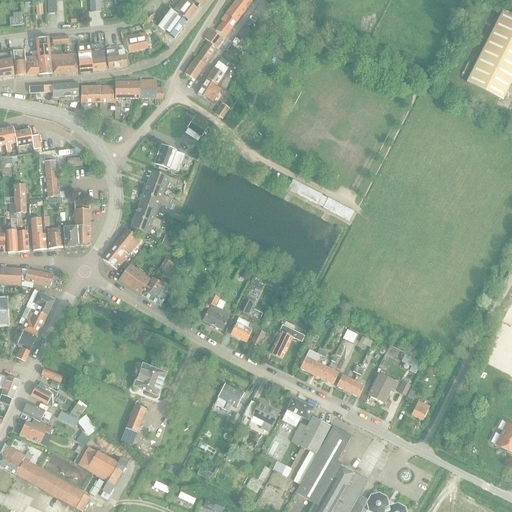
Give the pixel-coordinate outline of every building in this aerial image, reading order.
[(55,0),(47,0),(48,14),(57,13),(55,0)] [(89,0),(91,12),(101,11),(99,0),(89,0)] [(159,0),(146,16),(151,21),(158,13),(156,12),(158,9),(162,12),(168,6),(160,0),(159,0)] [(181,0),(173,10),(187,21),(197,9),(184,0),(181,0)] [(216,30),(225,37),(253,0),(236,0),(221,20),(223,21),(216,30)] [(466,82),(502,101),(511,81),(511,15),(502,11),(466,82)] [(165,33),(174,40),(186,23),(172,13),(164,24),(169,27),(165,33)] [(143,31),(151,21),(146,16),(140,24),(143,31)] [(112,32),(113,43),(123,42),(121,31),(112,32)] [(207,41),(217,49),(222,40),(210,31),(204,40),(207,41)] [(129,53),(147,49),(144,33),(135,36),(134,35),(125,37),(129,53)] [(51,38),(52,46),(68,44),(67,37),(51,38)] [(51,75),(49,56),(48,38),(35,39),(37,57),(38,75),(51,75)] [(210,58),(217,49),(207,41),(201,51),(210,58)] [(91,51),(90,44),(78,44),(78,48),(77,48),(77,54),(79,73),(92,72),(91,51)] [(100,44),(90,44),(91,51),(92,72),(105,71),(103,52),(103,48),(101,49),(100,44)] [(123,51),(119,51),(119,50),(105,52),(108,70),(123,69),(127,67),(123,51)] [(25,76),(24,58),(23,51),(12,52),(13,77),(25,76)] [(195,81),(210,58),(201,51),(185,75),(188,77),(195,81)] [(9,53),(0,54),(0,79),(11,77),(9,53)] [(49,56),(51,75),(77,73),(75,55),(49,56)] [(25,76),(38,75),(37,57),(24,58),(25,76)] [(209,76),(207,79),(217,86),(228,69),(231,64),(230,64),(221,58),(218,62),(209,76)] [(207,79),(197,94),(206,101),(207,101),(212,104),(219,93),(222,90),(217,86),(207,79)] [(140,81),(140,82),(139,100),(163,100),(163,88),(156,88),(156,81),(140,81)] [(139,100),(140,82),(114,82),(114,100),(139,100)] [(62,104),(78,103),(78,84),(29,87),(29,94),(48,93),(53,93),(53,99),(59,98),(59,103),(62,104)] [(80,105),(100,105),(100,87),(80,88),(80,105)] [(100,87),(100,105),(114,104),(113,87),(100,87)] [(215,115),(222,119),(229,109),(222,104),(215,115)] [(194,119),(188,128),(201,137),(207,127),(194,119)] [(10,145),(16,143),(13,128),(2,130),(5,145),(6,151),(11,150),(10,145)] [(13,128),(16,143),(17,147),(32,144),(33,150),(41,149),(38,135),(31,136),(30,130),(14,133),(13,128)] [(173,148),(185,152),(188,144),(176,140),(173,148)] [(56,154),(55,142),(42,143),(43,155),(56,154)] [(161,146),(154,164),(176,172),(183,154),(161,146)] [(45,175),(56,174),(54,157),(44,158),(45,175)] [(67,160),(68,167),(81,166),(80,159),(67,160)] [(147,183),(166,190),(169,183),(176,186),(178,181),(152,171),(147,183)] [(57,183),(69,183),(68,177),(56,179),(56,174),(45,175),(46,186),(57,186),(57,183)] [(328,198),(322,195),(322,194),(293,179),(288,189),(317,204),(323,207),(323,208),(349,221),(354,211),(328,198)] [(57,183),(57,186),(58,197),(58,198),(70,197),(69,183),(57,183)] [(164,196),(166,190),(147,183),(143,194),(170,204),(172,199),(164,196)] [(14,201),(25,201),(24,185),(13,186),(14,201)] [(48,198),(58,197),(57,186),(46,186),(48,198)] [(168,208),(170,204),(143,194),(139,205),(158,212),(160,205),(168,208)] [(90,202),(80,202),(80,201),(75,200),(75,209),(90,209),(90,202)] [(16,222),(22,221),(21,214),(26,213),(25,201),(14,201),(15,204),(16,222)] [(17,253),(16,222),(15,204),(9,205),(10,215),(10,219),(11,231),(6,232),(7,253),(17,253)] [(155,218),(158,212),(139,205),(135,216),(162,226),(163,221),(155,218)] [(62,228),(64,248),(89,246),(90,211),(75,210),(75,215),(75,227),(72,227),(62,228)] [(160,231),(162,226),(135,216),(131,228),(149,235),(152,228),(160,231)] [(44,235),(41,235),(40,218),(31,219),(33,251),(45,250),(44,235)] [(16,222),(17,253),(29,252),(27,231),(21,232),(21,227),(22,227),(22,221),(16,222)] [(61,234),(60,234),(60,226),(57,226),(58,229),(47,230),(48,250),(62,249),(61,234)] [(115,245),(128,256),(141,241),(128,230),(115,245)] [(197,245),(216,257),(222,249),(203,237),(197,245)] [(117,271),(128,256),(115,245),(103,260),(117,271)] [(159,269),(166,273),(172,264),(165,260),(159,269)] [(129,265),(118,281),(139,296),(140,295),(141,296),(160,307),(171,288),(160,282),(160,283),(152,279),(151,280),(129,265)] [(0,273),(0,285),(19,286),(20,281),(20,270),(0,268),(0,273)] [(21,281),(50,287),(53,276),(26,270),(22,270),(21,281)] [(26,307),(47,316),(54,301),(38,293),(33,291),(26,307)] [(202,322),(222,332),(230,316),(215,308),(220,298),(211,294),(204,308),(208,310),(202,322)] [(0,327),(9,327),(7,299),(0,299),(0,327)] [(237,311),(248,317),(254,304),(244,299),(237,311)] [(41,327),(47,316),(26,307),(22,318),(25,320),(41,327)] [(36,339),(41,327),(25,320),(22,318),(19,324),(23,326),(20,332),(36,339)] [(247,329),(249,325),(239,320),(237,324),(231,336),(246,343),(252,332),(247,329)] [(280,333),(269,354),(281,360),(292,339),(301,344),(304,338),(283,326),(279,333),(280,333)] [(343,338),(353,344),(358,334),(348,329),(343,338)] [(365,330),(362,335),(371,341),(374,336),(365,330)] [(251,343),(259,347),(265,335),(257,331),(251,343)] [(24,362),(36,339),(20,332),(19,334),(22,335),(17,346),(21,348),(16,359),(24,362)] [(320,356),(323,350),(320,348),(317,354),(309,350),(300,369),(311,375),(317,363),(316,363),(320,356)] [(322,380),(328,369),(317,363),(311,375),(322,380)] [(142,390),(157,396),(166,374),(143,365),(134,387),(142,390)] [(41,376),(51,380),(60,384),(63,377),(43,369),(41,376)] [(328,369),(322,380),(333,386),(339,374),(328,369)] [(162,386),(167,388),(171,377),(166,375),(162,386)] [(390,389),(393,391),(397,384),(379,375),(368,396),(383,404),(390,389)] [(0,376),(0,389),(3,390),(0,397),(0,402),(9,406),(10,403),(19,382),(8,377),(7,379),(0,376)] [(348,393),(353,382),(342,376),(337,388),(348,393)] [(398,392),(406,396),(411,385),(403,381),(398,392)] [(353,382),(348,393),(358,398),(364,387),(353,382)] [(35,386),(30,397),(56,410),(59,403),(54,401),(50,399),(52,395),(56,397),(58,394),(54,391),(48,388),(40,383),(37,387),(35,386)] [(230,405),(236,408),(243,394),(225,385),(218,399),(225,402),(221,409),(226,412),(230,405)] [(410,390),(407,397),(413,399),(416,392),(410,390)] [(284,416),(282,420),(296,427),(297,423),(300,417),(307,421),(313,409),(292,399),(284,416)] [(259,403),(258,405),(251,402),(244,416),(251,420),(253,417),(272,427),(279,413),(259,403)] [(411,416),(422,422),(430,407),(418,402),(411,416)] [(27,403),(22,413),(40,422),(42,418),(48,421),(48,420),(51,415),(27,403)] [(126,429),(137,433),(146,410),(135,406),(126,429)] [(73,408),(67,417),(75,421),(81,413),(73,408)] [(229,423),(235,425),(240,415),(234,412),(229,423)] [(60,413),(57,419),(74,427),(77,421),(75,421),(67,417),(60,413)] [(290,443),(315,455),(330,427),(311,418),(306,428),(300,424),(290,443)] [(49,435),(52,429),(34,420),(31,425),(26,423),(20,435),(39,444),(45,433),(49,435)] [(511,424),(506,421),(494,444),(511,453),(511,424)] [(350,511),(361,495),(359,494),(367,481),(336,463),(351,436),(333,427),(296,494),(314,504),(308,511),(350,511)] [(208,448),(212,439),(201,434),(197,442),(208,448)] [(70,460),(74,462),(83,447),(79,444),(70,460)] [(26,453),(25,456),(5,445),(0,455),(0,467),(80,511),(82,511),(90,498),(29,463),(33,456),(26,453)] [(121,459),(118,464),(88,447),(78,466),(107,482),(102,491),(110,495),(128,463),(121,459)] [(51,455),(59,459),(63,452),(55,448),(51,455)] [(190,453),(185,464),(192,468),(198,456),(190,453)] [(278,453),(273,461),(279,464),(283,456),(278,453)] [(292,461),(297,465),(301,460),(296,456),(292,461)] [(269,476),(273,464),(267,462),(262,474),(269,476)] [(274,481),(279,483),(284,474),(278,472),(274,481)] [(171,490),(174,481),(158,476),(156,482),(161,484),(160,487),(171,490)] [(197,500),(200,493),(183,486),(180,492),(197,500)] [(397,504),(394,505),(387,500),(386,497),(379,493),(371,495),(367,503),(369,511),(371,511),(405,511),(405,508),(397,504)] [(361,495),(350,511),(360,511),(367,499),(361,495)]
